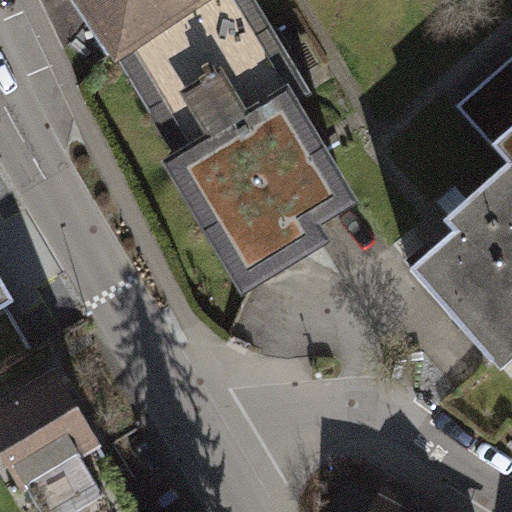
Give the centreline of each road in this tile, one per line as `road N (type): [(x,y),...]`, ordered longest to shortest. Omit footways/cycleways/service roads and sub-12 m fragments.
road 1 (tertiary): [(211,458),(0,87)]
road 2 (residential): [(211,458),(280,421),(356,410),(401,422),(511,494)]
